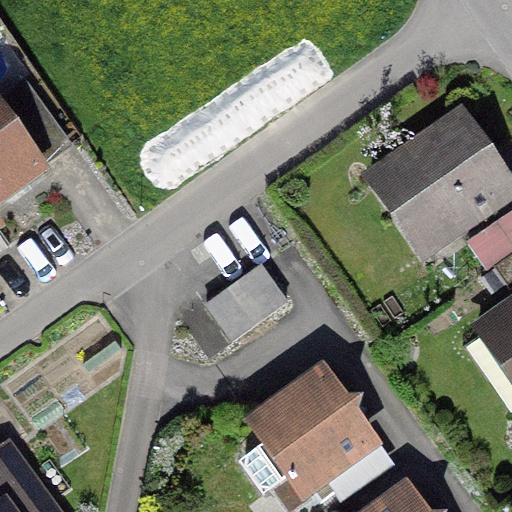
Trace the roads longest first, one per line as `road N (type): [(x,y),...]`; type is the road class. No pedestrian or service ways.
road 1 (residential): [(127,260),(483,2)]
road 2 (residential): [(127,260),(142,305),(111,511)]
road 3 (residential): [(0,352),(127,260)]
